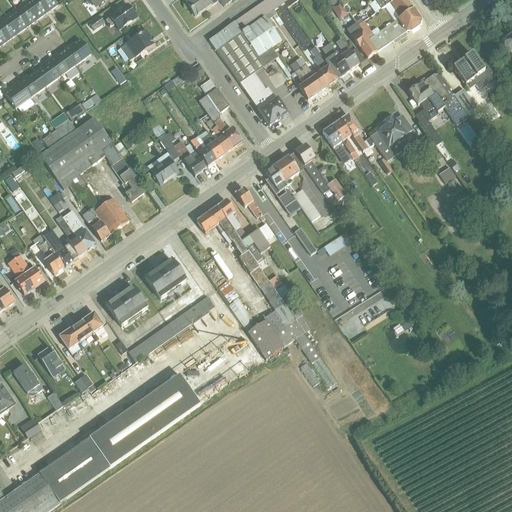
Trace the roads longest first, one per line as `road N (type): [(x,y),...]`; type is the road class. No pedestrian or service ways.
road 1 (tertiary): [(0,338),(272,149)]
road 2 (residential): [(272,149),(205,52),(186,46),(154,0)]
road 3 (tertiary): [(272,149),(396,63)]
